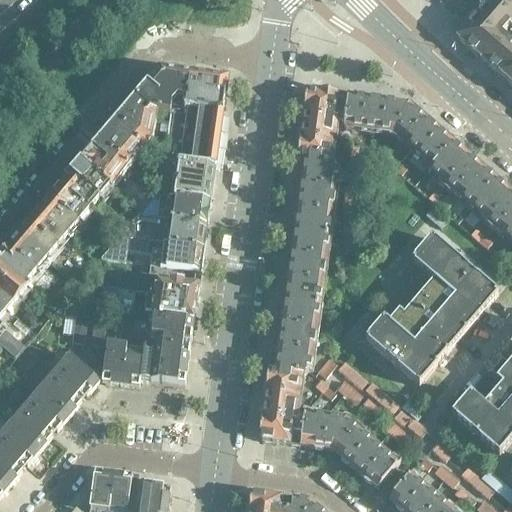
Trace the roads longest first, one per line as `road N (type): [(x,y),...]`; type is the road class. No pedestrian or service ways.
road 1 (residential): [(214,468),(270,62)]
road 2 (residential): [(270,62),(157,51),(0,232)]
road 3 (residential): [(40,511),(93,455),(214,468)]
road 4 (residential): [(214,468),(312,487),(344,511)]
road 5 (tertiary): [(511,139),(409,52)]
